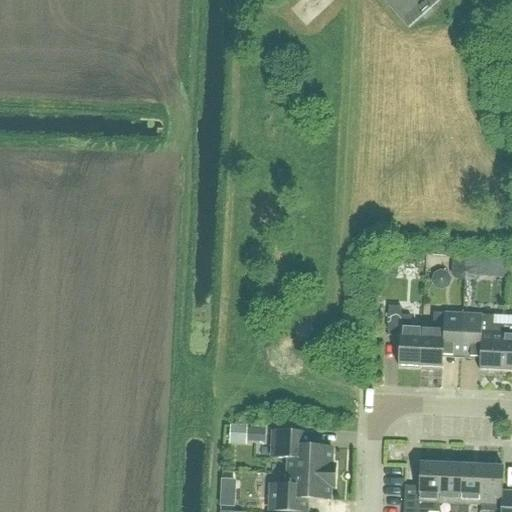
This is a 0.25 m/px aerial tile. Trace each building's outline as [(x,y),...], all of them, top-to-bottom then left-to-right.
[(465,280),(465,262),(466,258),(453,258),(452,276),(456,280),(465,280)] [(465,262),(465,280),(474,281),(476,278),(477,262),(465,262)] [(422,276),(421,263),(399,264),(399,277),(422,276)] [(398,367),(420,368),(422,330),(410,329),(411,317),(401,317),(401,309),(388,308),(387,337),(399,338),(398,367)] [(463,360),(465,316),(433,314),(433,330),(422,330),(420,368),(442,369),(443,359),(463,360)] [(490,317),(465,316),(463,360),(479,361),(479,371),(501,372),(503,334),(493,333),(493,320),(490,317)] [(511,372),(511,334),(503,334),(501,372),(511,372)] [(265,443),(265,430),(246,429),(246,442),(265,443)] [(288,460),(287,476),(335,478),(335,467),(331,467),(332,450),(304,449),(305,435),(273,433),(272,459),(288,460)] [(438,511),(439,504),(441,466),(420,465),(419,488),(405,487),(403,511),(438,511)] [(459,511),(461,467),(441,466),(439,504),(451,505),(450,511),(459,511)] [(482,468),(461,467),(459,511),(467,511),(468,506),(480,506),(482,468)] [(511,511),(511,500),(502,500),(503,469),(482,468),(480,506),(491,507),(490,511),(511,511)] [(335,478),(287,476),(287,487),(271,487),(269,511),(301,511),(302,500),(330,502),(330,489),(334,489),(335,478)]
